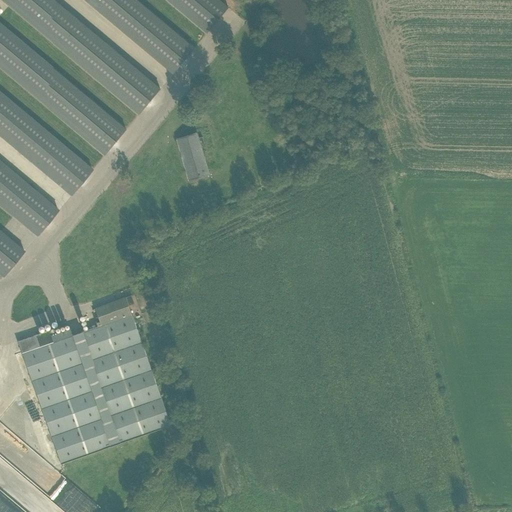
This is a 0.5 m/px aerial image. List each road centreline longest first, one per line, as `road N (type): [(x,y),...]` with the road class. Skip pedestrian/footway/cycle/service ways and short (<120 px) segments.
road 1 (unknown): [(123,160),(28,269),(0,287)]
road 2 (track): [(511,172),(390,169)]
